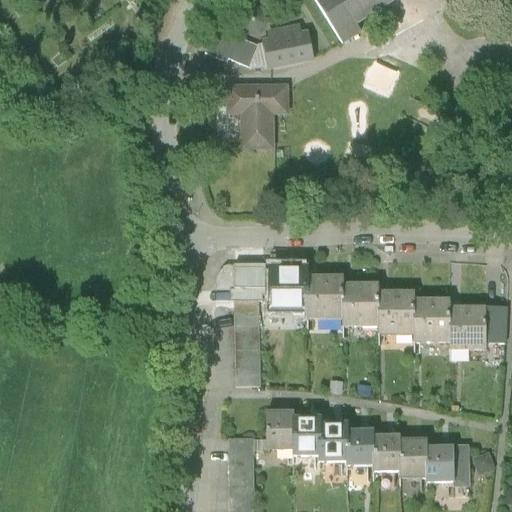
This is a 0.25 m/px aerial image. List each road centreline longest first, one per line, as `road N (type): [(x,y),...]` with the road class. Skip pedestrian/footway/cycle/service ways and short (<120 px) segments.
road 1 (residential): [(176,240),(511,236)]
road 2 (residential): [(183,511),(193,394),(176,240)]
road 3 (residential): [(176,240),(163,61),(197,0)]
